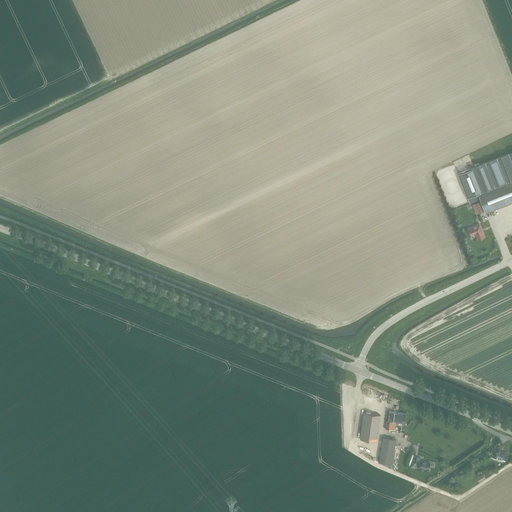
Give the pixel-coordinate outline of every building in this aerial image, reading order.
[(468,170),(458,173),(467,198),(468,198),(470,203),(480,199),(485,213),(511,202),(511,151),(472,167),(472,168),(468,170)] [(480,202),(475,203),(479,213),(484,211),(480,202)] [(469,230),(468,230),(469,234),(470,234),(471,235),(475,233),(478,239),(484,237),(479,224),(468,228),(469,230)] [(404,423),(405,414),(389,411),(387,421),(386,421),(385,429),(391,430),(392,423),(391,423),(392,421),(404,423)] [(360,439),(376,441),(380,415),(363,412),(360,439)] [(379,462),(392,464),(396,439),(383,437),(379,462)] [(506,460),(508,454),(497,450),(496,451),(494,450),(490,458),(495,460),(497,456),(506,460)] [(417,457),(416,463),(419,464),(418,468),(429,470),(430,462),(419,461),(420,457),(417,457)]
